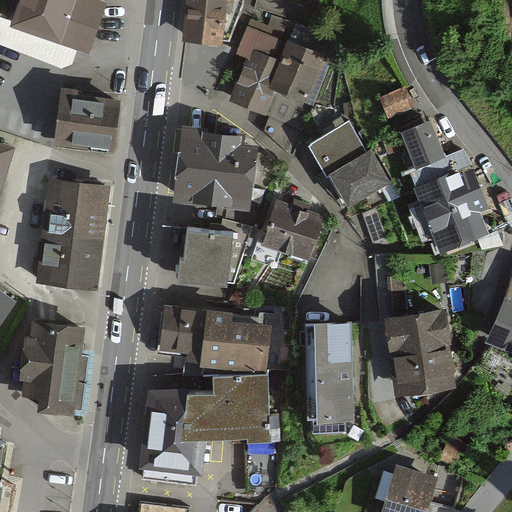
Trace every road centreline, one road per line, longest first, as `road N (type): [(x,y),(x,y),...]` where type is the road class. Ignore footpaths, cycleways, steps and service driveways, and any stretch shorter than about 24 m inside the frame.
road 1 (residential): [(378,381),(365,261),(323,195),(244,124),(150,102)]
road 2 (primary): [(150,102),(104,460)]
road 3 (residential): [(511,184),(426,70),(407,0)]
road 4 (residential): [(0,386),(52,440),(104,460)]
